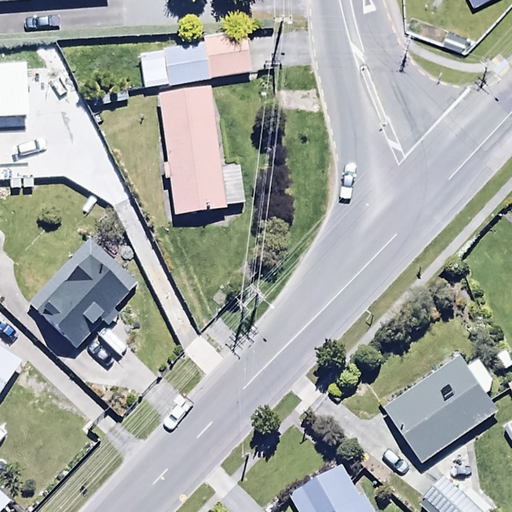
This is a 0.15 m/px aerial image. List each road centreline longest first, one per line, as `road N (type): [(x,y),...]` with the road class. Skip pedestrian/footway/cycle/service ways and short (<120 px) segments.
road 1 (tertiary): [(416,202),(122,511)]
road 2 (tertiary): [(416,202),(358,69),(343,0)]
road 3 (tertiary): [(511,107),(416,202)]
